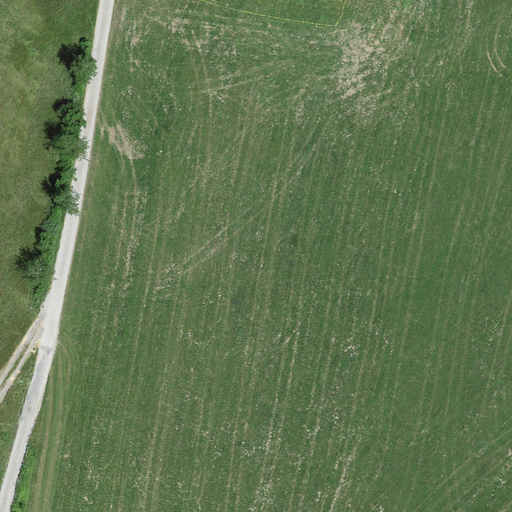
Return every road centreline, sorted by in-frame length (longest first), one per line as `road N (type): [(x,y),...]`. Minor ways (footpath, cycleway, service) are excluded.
road 1 (track): [(46,310),(104,0)]
road 2 (track): [(46,310),(9,511)]
